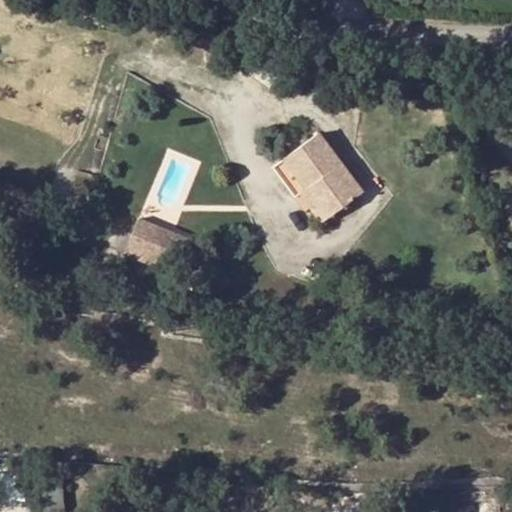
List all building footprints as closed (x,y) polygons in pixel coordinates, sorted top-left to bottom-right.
[(221,21),(199,15),(199,17),(192,43),(214,49),(221,23),(221,21)] [(323,131),(288,156),(312,187),(317,185),(335,211),(365,189),(323,131)] [(307,192),(326,218),(335,211),(317,185),(312,187),(307,192)] [(142,216),(136,232),(169,245),(176,229),(142,216)] [(183,251),(189,235),(176,229),(169,245),(183,251)] [(32,480),(33,498),(42,497),(40,480),(32,480)]
